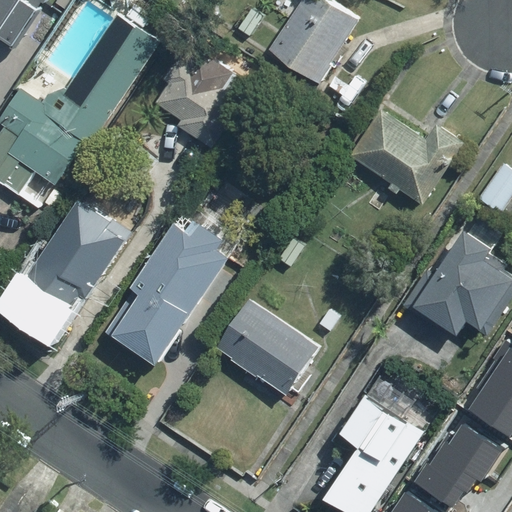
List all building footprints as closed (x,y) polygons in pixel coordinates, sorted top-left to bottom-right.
[(0,0),(0,34),(1,36),(3,33),(19,44),(47,0),(0,0)] [(335,0),(306,0),(275,48),(323,79),(363,18),(335,0)] [(255,8),(243,26),(253,33),(265,15),(255,8)] [(10,125),(0,139),(0,175),(21,190),(36,167),(59,183),(89,139),(95,142),(163,41),(122,14),(71,90),(68,88),(52,94),(46,103),(25,88),(3,120),(10,125)] [(183,124),(216,145),(253,90),(237,79),(240,75),(202,50),(193,64),(180,56),(152,97),(186,119),(183,124)] [(386,110),(356,155),(399,183),(396,188),(402,191),(405,187),(428,202),(468,142),(442,126),(432,140),(386,110)] [(161,160),(132,138),(119,155),(148,178),(161,160)] [(511,167),(507,164),(484,197),(504,211),(511,199),(511,167)] [(49,202),(57,207),(65,193),(58,188),(49,202)] [(389,196),(378,189),(369,203),(380,210),(389,196)] [(85,201),(24,293),(52,312),(57,305),(72,315),(87,292),(92,295),(130,239),(114,229),(118,223),(85,201)] [(121,334),(163,362),(233,257),(222,249),(228,241),(204,225),(196,236),(179,225),(110,330),(120,337),(121,334)] [(473,321),(492,333),(511,302),(511,272),(492,260),(500,249),(472,231),(442,276),(431,269),(408,303),(443,327),(447,321),(464,333),(473,321)] [(325,346),(255,300),(224,348),(294,394),(325,346)] [(343,316),(333,309),(330,314),(323,309),(317,319),(334,330),(343,316)] [(511,346),(477,401),(511,423),(511,346)] [(370,511),(426,427),(371,390),(348,425),(367,437),(333,487),(370,511)] [(509,441),(469,416),(442,457),(437,453),(425,472),(466,498),(484,471),(489,473),(509,441)] [(461,511),(413,480),(391,511),(461,511)]
